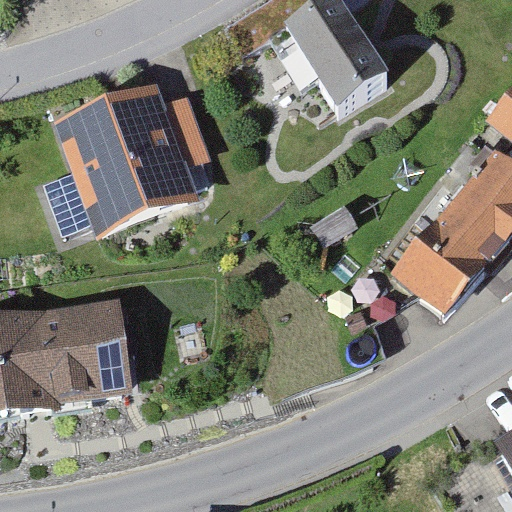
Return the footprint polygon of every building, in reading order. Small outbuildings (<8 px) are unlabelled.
[(339,128),(391,97),(336,6),(327,11),(322,2),(320,0),(285,0),(226,35),(244,64),(270,49),(302,103),(318,93),(339,128)] [(98,250),(194,216),(181,179),(206,170),(185,110),(174,113),(160,118),(153,100),(133,107),(54,135),(71,183),(42,193),(60,246),(93,235),(98,250)] [(511,100),(488,130),(511,149),(511,100)] [(416,307),(442,330),(496,270),(511,252),(511,187),(494,171),(391,285),(416,307)] [(286,400),(380,367),(372,343),(357,301),(263,334),(286,400)] [(120,313),(31,327),(45,424),(135,411),(120,313)] [(0,430),(40,425),(45,424),(31,327),(0,330),(0,430)] [(511,459),(499,467),(511,487),(511,459)]
